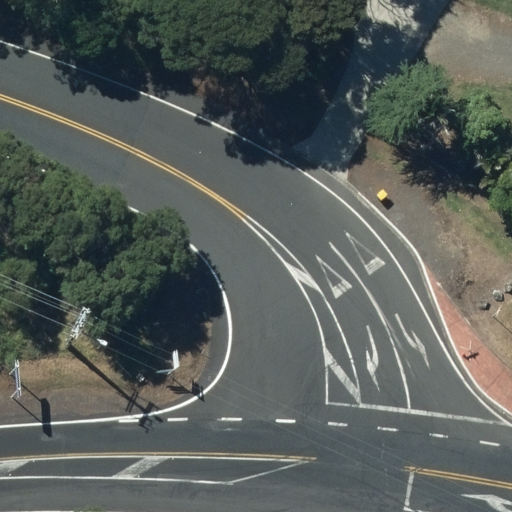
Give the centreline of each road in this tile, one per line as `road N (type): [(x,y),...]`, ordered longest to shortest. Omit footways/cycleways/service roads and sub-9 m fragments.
road 1 (secondary): [(0,96),(98,133),(220,195),(279,248),(313,290),(331,345),(340,379),(341,478)]
road 2 (tertiary): [(341,478),(141,467),(0,470)]
road 3 (secondary): [(511,509),(341,478)]
